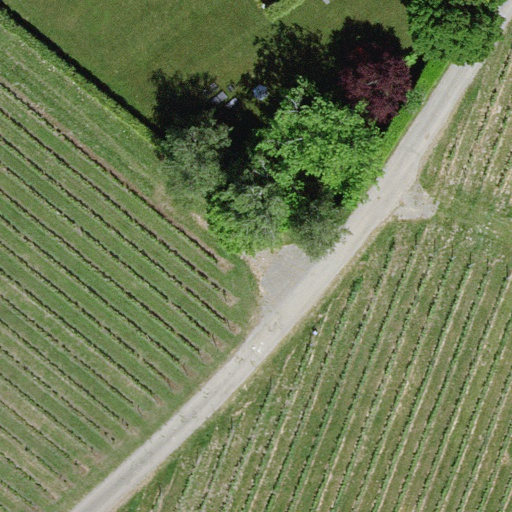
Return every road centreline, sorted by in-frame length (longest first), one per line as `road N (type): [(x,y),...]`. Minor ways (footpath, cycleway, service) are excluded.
road 1 (track): [(87,511),(242,365),(371,212),(505,0)]
road 2 (track): [(377,202),(511,236)]
